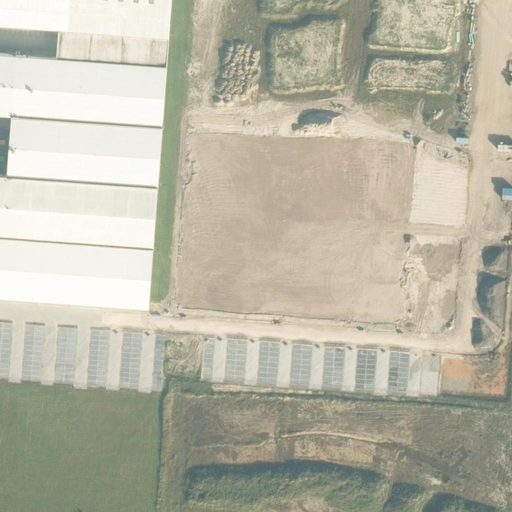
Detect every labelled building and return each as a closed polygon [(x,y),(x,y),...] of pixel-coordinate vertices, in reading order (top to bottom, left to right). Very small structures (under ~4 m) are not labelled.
[(169,35),(171,0),(0,0),(0,22),(59,27),(169,35)] [(57,57),(167,65),(169,35),(59,27),(57,57)] [(57,57),(0,53),(0,113),(12,114),(7,175),(0,173),(0,234),(153,246),(167,65),(57,57)] [(186,117),(171,283),(386,303),(402,137),(186,117)] [(153,246),(0,234),(0,295),(149,307),(153,246)]
